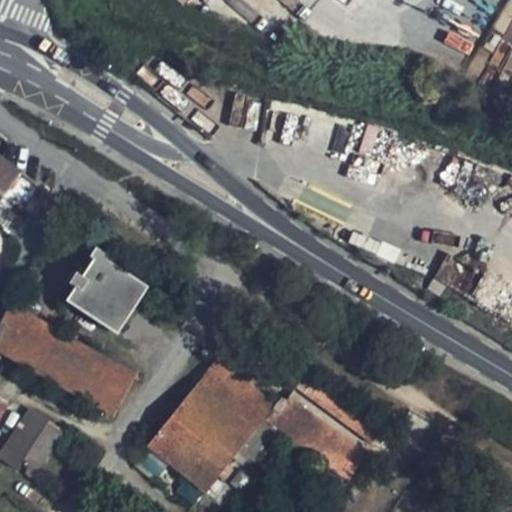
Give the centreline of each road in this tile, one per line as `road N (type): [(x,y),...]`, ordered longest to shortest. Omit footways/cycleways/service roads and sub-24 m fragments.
road 1 (secondary): [(299,248),(120,94),(0,34)]
road 2 (secondary): [(0,81),(299,248)]
road 3 (unknown): [(199,268),(200,307),(181,345),(60,511)]
road 4 (secondary): [(299,248),(511,376)]
